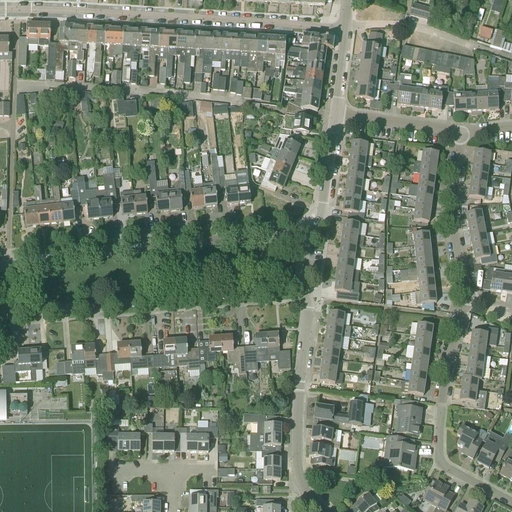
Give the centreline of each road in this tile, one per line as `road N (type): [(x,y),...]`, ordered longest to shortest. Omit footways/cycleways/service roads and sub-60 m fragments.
road 1 (residential): [(344,28),(0,9)]
road 2 (residential): [(7,261),(290,233),(314,222)]
road 3 (residential): [(0,317),(309,302)]
road 4 (residential): [(511,504),(450,472),(435,445),(457,311),(468,297)]
road 5 (residential): [(295,474),(309,302)]
road 6 (residential): [(468,297),(454,230),(459,135)]
road 7 (residential): [(459,135),(334,115)]
